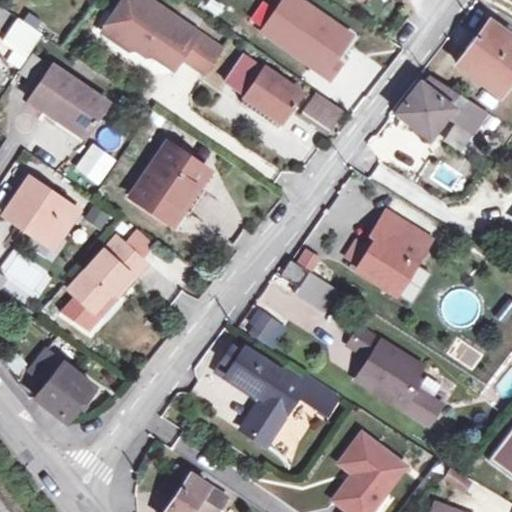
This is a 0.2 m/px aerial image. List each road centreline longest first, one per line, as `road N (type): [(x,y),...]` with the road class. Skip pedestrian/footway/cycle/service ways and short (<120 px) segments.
road 1 (residential): [(455,0),(81,489)]
road 2 (unclassified): [(81,489),(0,393)]
